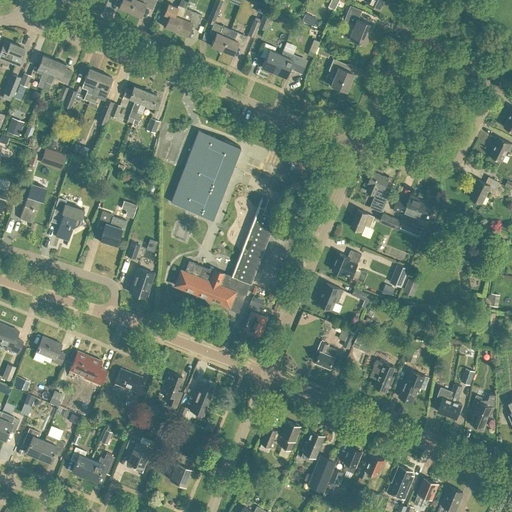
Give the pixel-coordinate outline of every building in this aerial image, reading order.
[(120,0),(117,7),(129,12),(133,0),(120,0)] [(152,0),(133,0),(129,12),(140,17),(144,6),(149,8),(152,0)] [(218,13),(222,0),(215,0),(211,10),(218,13)] [(338,0),(330,0),(327,6),(334,9),(338,0)] [(382,0),(365,0),(365,2),(378,8),(382,0)] [(175,32),(185,8),(178,5),(177,7),(167,3),(163,14),(168,16),(164,27),(175,32)] [(360,11),(349,6),(344,20),(354,24),(348,38),(364,45),(372,25),(357,19),(360,11)] [(185,8),(175,32),(186,36),(191,26),(196,28),(201,14),(185,8)] [(305,13),(301,20),(312,25),(316,18),(305,13)] [(261,21),(258,27),(265,30),(270,17),(264,14),(261,21)] [(258,27),(261,21),(254,18),(248,34),(254,37),(258,27)] [(210,46),(221,51),(230,29),(214,23),(210,34),(214,36),(210,46)] [(246,36),(236,32),(230,29),(221,51),(232,55),(237,45),(242,47),(246,36)] [(315,53),(319,41),(313,39),(309,50),(315,53)] [(0,50),(0,58),(19,66),(22,58),(20,57),(24,48),(10,42),(9,43),(4,40),(0,50)] [(261,67),(273,72),(280,54),(271,50),(273,46),(265,43),(259,55),(265,58),(261,67)] [(282,50),(280,54),(273,72),(285,77),(289,68),(294,70),(300,57),(291,54),(282,50)] [(38,68),(36,72),(42,74),(40,78),(37,85),(43,88),(45,80),(54,59),(43,55),(38,68)] [(45,80),(43,88),(48,90),(51,83),(54,74),(59,76),(58,79),(67,82),(72,71),(64,68),(65,64),(54,59),(45,80)] [(346,64),(332,59),(328,69),(336,72),(331,84),(345,90),(352,73),(344,70),(346,64)] [(84,80),(82,87),(87,89),(84,98),(89,100),(91,94),(100,73),(89,68),(84,80)] [(11,72),(3,92),(13,96),(21,77),(11,72)] [(19,83),(26,86),(31,75),(24,72),(19,83)] [(100,73),(91,94),(97,96),(97,97),(103,100),(108,90),(107,89),(112,77),(100,73)] [(20,84),(15,96),(21,99),(26,86),(20,84)] [(64,100),(68,88),(62,85),(57,97),(64,100)] [(128,116),(134,119),(136,112),(140,103),(145,90),(134,86),(132,90),(127,88),(123,96),(134,101),(131,109),(128,116)] [(70,108),(73,102),(77,91),(70,88),(65,99),(63,105),(70,108)] [(156,95),(145,90),(140,103),(156,109),(159,102),(154,100),(156,95)] [(94,103),(97,97),(97,96),(91,94),(89,100),(87,105),(95,108),(97,104),(94,103)] [(106,99),(101,112),(97,122),(105,125),(109,115),(114,102),(106,99)] [(114,102),(109,115),(115,117),(120,105),(114,102)] [(511,108),(503,126),(511,130),(511,108)] [(136,112),(134,119),(139,121),(142,114),(136,112)] [(154,132),(159,121),(150,117),(145,129),(154,132)] [(22,126),(10,121),(6,131),(18,135),(22,126)] [(28,125),(22,137),(29,140),(34,128),(28,125)] [(203,214),(212,217),(220,197),(222,192),(228,178),(231,169),(232,166),(240,146),(202,131),(198,130),(189,153),(171,202),(203,214)] [(1,133),(0,134),(0,141),(6,144),(9,136),(1,133)] [(511,143),(498,137),(489,154),(501,160),(507,148),(509,150),(511,143)] [(50,139),(47,146),(54,149),(56,141),(50,139)] [(250,153),(279,163),(279,161),(304,170),(308,157),(255,140),(250,153)] [(66,154),(45,147),(40,162),(61,169),(66,154)] [(84,155),(90,157),(93,151),(86,149),(84,155)] [(308,167),(299,189),(311,194),(320,172),(308,167)] [(389,193),(383,191),(384,190),(389,177),(373,171),(368,184),(369,184),(366,191),(376,195),(371,208),(381,212),(389,193)] [(500,181),(488,176),(485,182),(478,179),(469,197),(482,203),(490,186),(496,189),(500,181)] [(24,204),(19,218),(32,222),(39,199),(42,200),(46,187),(30,181),(24,179),(24,180),(20,192),(27,194),(24,204)] [(149,183),(146,192),(152,194),(155,185),(149,183)] [(432,203),(413,196),(414,195),(411,194),(408,202),(398,198),(393,210),(406,214),(407,212),(427,219),(432,207),(439,210),(441,204),(433,201),(432,203)] [(66,200),(58,197),(50,221),(59,224),(55,236),(67,240),(71,229),(83,223),(81,218),(84,210),(64,204),(66,200)] [(126,197),(123,205),(129,207),(127,213),(135,215),(140,202),(126,197)] [(180,269),(174,285),(228,306),(228,308),(238,312),(249,283),(250,283),(275,218),(262,213),(267,200),(261,198),(231,275),(209,267),(209,268),(195,263),(189,261),(185,271),(180,269)] [(187,214),(171,208),(164,225),(175,229),(173,235),(168,233),(161,249),(172,254),(175,248),(197,257),(199,251),(210,255),(217,238),(206,234),(203,240),(181,231),(187,214)] [(375,216),(371,214),(357,208),(350,226),(363,232),(366,225),(370,227),(375,216)] [(102,210),(97,227),(97,228),(99,223),(105,224),(101,235),(102,235),(109,237),(107,242),(108,242),(115,244),(115,245),(121,228),(124,229),(127,220),(113,216),(114,214),(102,210)] [(383,212),(379,221),(396,228),(400,219),(383,212)] [(400,227),(419,235),(421,230),(402,222),(400,227)] [(139,244),(131,242),(126,255),(135,258),(139,244)] [(362,254),(351,249),(348,256),(339,253),(332,269),(343,274),(352,277),(362,254)] [(397,263),(390,282),(402,287),(409,268),(397,263)] [(153,272),(137,267),(129,292),(145,297),(145,295),(147,296),(149,289),(148,289),(153,272)] [(403,291),(413,295),(419,282),(409,278),(403,291)] [(326,282),(318,303),(332,309),(339,312),(342,305),(337,303),(343,289),(326,282)] [(385,284),(382,292),(391,296),(395,288),(385,284)] [(354,287),(352,293),(365,299),(368,293),(354,287)] [(262,305),(251,300),(248,308),(252,309),(244,329),(260,335),(264,325),(265,325),(267,320),(266,320),(267,317),(259,314),(262,305)] [(484,324),(494,325),(496,312),(486,311),(484,324)] [(18,330),(0,322),(0,342),(8,345),(7,348),(18,353),(23,341),(15,338),(18,330)] [(441,328),(433,326),(432,335),(439,336),(441,328)] [(343,345),(350,348),(355,335),(349,332),(343,345)] [(353,345),(367,352),(372,341),(358,334),(353,345)] [(62,344),(42,335),(36,351),(53,358),(52,361),(60,364),(64,353),(59,351),(62,344)] [(328,343),(321,340),(317,350),(320,351),(316,361),(330,367),(335,356),(333,356),(336,349),(328,345),(328,343)] [(406,360),(414,363),(419,349),(411,346),(406,360)] [(101,360),(77,350),(70,367),(86,373),(84,378),(100,384),(106,370),(98,367),(101,360)] [(370,376),(377,378),(374,385),(375,386),(376,388),(379,389),(380,388),(386,390),(389,382),(391,383),(394,376),(390,374),(393,366),(376,359),(370,376)] [(7,363),(2,377),(10,381),(16,366),(7,363)] [(142,375),(120,366),(114,382),(135,391),(133,395),(140,398),(146,386),(139,383),(142,375)] [(435,381),(441,382),(443,367),(437,366),(435,381)] [(461,381),(470,384),(475,371),(466,368),(461,381)] [(406,379),(400,395),(412,400),(415,393),(417,394),(420,386),(424,388),(428,377),(411,370),(407,380),(406,379)] [(181,376),(168,371),(159,392),(173,397),(170,406),(176,408),(182,392),(176,390),(181,376)] [(21,378),(18,387),(25,390),(29,381),(21,378)] [(207,404),(213,388),(200,383),(193,399),(195,399),(191,409),(202,414),(206,404),(207,404)] [(439,397),(444,398),(439,412),(448,415),(454,397),(451,395),(452,392),(442,388),(439,397)] [(49,402),(58,405),(63,393),(54,389),(49,402)] [(454,397),(448,415),(457,418),(462,404),(455,402),(456,397),(457,398),(460,392),(453,390),(452,392),(451,395),(454,397)] [(488,400),(481,400),(483,394),(478,392),(473,403),(479,405),(471,422),(474,423),(474,425),(483,429),(489,415),(490,416),(495,406),(496,406),(496,394),(490,395),(488,400)] [(61,405),(60,408),(53,406),(51,413),(56,415),(57,411),(66,415),(69,408),(61,405)] [(182,420),(187,407),(181,405),(176,418),(182,420)] [(131,407),(128,414),(135,417),(138,410),(131,407)] [(168,410),(166,415),(172,418),(175,413),(168,410)] [(1,412),(0,415),(0,437),(5,439),(8,430),(14,432),(19,420),(13,417),(1,412)] [(81,417),(71,413),(68,420),(78,424),(81,417)] [(207,421),(205,427),(212,431),(215,424),(207,421)] [(293,423),(288,421),(281,435),(285,437),(281,446),(289,450),(293,440),(294,441),(301,426),(299,426),(298,423),(296,422),(293,423)] [(160,427),(154,442),(161,445),(167,430),(160,427)] [(262,443),(260,448),(268,451),(270,446),(277,431),(268,427),(262,443)] [(25,452),(37,457),(44,440),(38,437),(40,432),(28,428),(23,441),(29,443),(25,452)] [(106,429),(101,441),(107,445),(112,432),(106,429)] [(302,457),(311,461),(312,459),(314,460),(325,435),(323,434),(323,433),(320,432),(318,432),(312,430),(307,442),(306,441),(303,448),(304,449),(302,454),(302,456),(302,457)] [(140,438),(130,434),(125,447),(132,449),(127,462),(142,467),(150,447),(138,443),(140,438)] [(44,440),(37,457),(49,462),(53,453),(59,455),(64,442),(46,435),(44,440)] [(85,451),(80,449),(74,446),(69,459),(75,462),(71,471),(84,476),(91,459),(83,456),(85,451)] [(356,449),(350,446),(346,454),(344,455),(344,456),(344,459),(343,461),(348,463),(345,469),(353,472),(355,466),(356,466),(362,451),(360,450),(360,448),(357,447),(356,449)] [(175,464),(169,479),(184,485),(191,469),(184,466),(188,456),(177,452),(172,450),(167,461),(175,464)] [(91,459),(84,476),(96,481),(100,472),(105,474),(112,456),(106,454),(102,464),(91,459)] [(309,481),(307,484),(324,491),(337,460),(320,454),(315,466),(312,474),(309,481)] [(385,459),(373,454),(368,464),(367,464),(365,470),(366,471),(363,478),(368,480),(371,472),(377,475),(378,473),(380,474),(382,469),(381,469),(385,459)] [(413,471),(399,465),(392,482),(390,482),(386,491),(404,499),(414,475),(411,474),(413,471)] [(283,469),(280,475),(286,478),(290,469),(286,468),(283,469)] [(330,480),(339,483),(343,472),(334,469),(330,480)] [(363,478),(360,476),(358,482),(365,485),(368,480),(363,478)] [(432,480),(424,477),(417,493),(418,493),(414,502),(423,506),(427,497),(432,499),(438,483),(436,482),(436,480),(433,479),(432,480)] [(358,494),(360,489),(354,486),(351,492),(358,494)] [(450,486),(443,502),(441,501),(437,511),(438,511),(446,511),(448,507),(455,510),(463,491),(450,486)] [(379,495),(371,492),(367,503),(375,506),(379,495)] [(400,503),(396,511),(411,511),(414,507),(408,504),(407,506),(400,503)]
